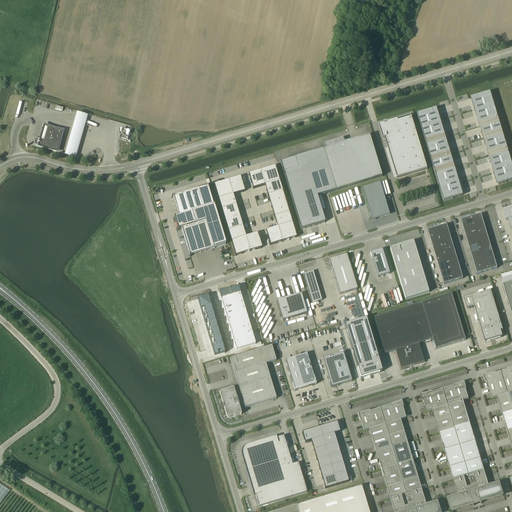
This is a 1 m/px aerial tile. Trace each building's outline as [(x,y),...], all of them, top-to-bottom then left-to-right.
[(472,98),(471,99),(472,102),(479,127),(480,128),(483,138),(483,140),(488,156),(489,157),(496,182),(497,185),(498,185),(511,180),(511,163),(491,93),(472,98)] [(436,109),(417,115),(444,201),(462,196),(463,196),(463,195),(462,192),(455,167),(454,167),(451,156),(451,154),(446,138),(445,137),(438,112),(437,109),(436,109)] [(77,113),(65,156),(75,159),(88,116),(77,113)] [(385,138),(396,175),(397,179),(425,170),(426,170),(428,169),(412,117),(398,122),(398,120),(387,123),(388,124),(385,125),(385,124),(379,126),(380,129),(383,139),(385,138)] [(39,140),(35,139),(35,141),(34,142),(33,145),(56,152),(57,149),(58,147),(62,131),(44,126),(40,140),(39,140)] [(323,150),(336,191),(383,177),(370,135),(345,143),(343,138),(324,144),(326,149),(323,150)] [(317,152),(280,163),(301,230),(325,223),(317,197),(336,191),(323,150),(317,152)] [(275,167),(249,175),(253,189),(265,186),(277,228),(266,231),(270,246),(297,238),(275,167)] [(240,177),(214,185),(236,256),(262,248),(257,234),(246,237),(233,195),(245,192),(240,177)] [(372,219),(372,220),(375,219),(375,220),(376,219),(376,218),(390,214),(381,183),(362,188),(371,219),(372,219)] [(208,186),(172,197),(173,197),(179,217),(175,218),(174,218),(176,223),(178,223),(179,226),(177,227),(177,228),(178,231),(178,230),(182,229),(189,255),(190,257),(190,256),(226,245),(208,187),(208,186)] [(508,221),(511,219),(511,210),(511,209),(503,211),(506,221),(508,221)] [(474,227),(484,224),(481,215),(471,218),(474,227)] [(464,230),(474,227),(471,218),(461,221),(464,230)] [(484,224),(474,227),(477,237),(487,234),(484,224)] [(447,225),(441,227),(437,228),(440,236),(449,233),(447,225)] [(477,237),(474,227),(464,230),(467,240),(477,237)] [(437,228),(433,229),(428,231),(430,239),(440,236),(437,228)] [(440,236),(442,243),(452,240),(449,233),(440,236)] [(477,237),(479,245),(489,242),(487,234),(477,237)] [(432,246),(442,243),(440,236),(430,239),(432,246)] [(479,245),(477,237),(467,240),(469,248),(479,245)] [(442,243),(444,251),(454,248),(452,240),(442,243)] [(414,241),(390,249),(405,300),(430,293),(414,241)] [(489,242),(479,245),(482,252),(492,249),(489,242)] [(435,254),(444,251),(442,243),(432,246),(435,254)] [(482,252),(479,245),(469,248),(471,255),(482,252)] [(444,251),(447,259),(456,256),(454,248),(444,251)] [(482,252),(484,262),(494,259),(492,249),(482,252)] [(382,250),(370,254),(377,278),(389,274),(382,250)] [(437,261),(447,259),(444,251),(435,254),(437,261)] [(484,262),(482,252),(471,255),(474,265),(484,262)] [(329,261),(339,295),(357,290),(346,255),(329,261)] [(447,259),(449,266),(459,263),(456,256),(447,259)] [(439,269),(449,266),(447,259),(437,261),(439,269)] [(494,259),(484,262),(487,271),(497,268),(494,259)] [(484,262),(474,265),(477,274),(487,271),(484,262)] [(449,266),(451,274),(461,271),(459,263),(449,266)] [(442,277),(451,274),(449,266),(439,269),(442,277)] [(451,274),(454,282),(463,279),(461,271),(451,274)] [(313,272),(303,275),(312,304),(322,301),(313,272)] [(451,274),(442,277),(444,284),(454,282),(451,274)] [(511,276),(501,279),(503,285),(511,282),(511,276)] [(511,282),(503,285),(511,314),(511,282)] [(238,288),(229,291),(232,301),(242,298),(238,288)] [(229,291),(219,294),(222,304),(232,301),(229,291)] [(501,325),(491,291),(464,299),(467,309),(474,307),(485,342),(503,337),(499,326),(501,325)] [(307,314),(301,294),(282,300),(282,299),(276,300),(280,314),(281,314),(283,321),(307,314)] [(452,294),(374,318),(385,354),(395,351),(401,370),(424,363),(418,344),(433,340),(435,349),(466,340),(452,294)] [(208,297),(198,300),(201,310),(211,307),(208,297)] [(367,310),(373,312),(376,299),(370,297),(367,310)] [(242,298),(232,301),(234,307),(243,304),(242,298)] [(232,301),(222,304),(224,310),(234,307),(232,301)] [(243,304),(234,307),(235,313),(245,310),(243,304)] [(211,307),(201,310),(203,318),(213,315),(211,307)] [(234,307),(224,310),(226,316),(235,313),(234,307)] [(245,310),(235,313),(237,319),(247,316),(245,310)] [(235,313),(226,316),(227,322),(237,319),(235,313)] [(213,315),(203,318),(205,326),(215,323),(213,315)] [(247,316),(237,319),(239,324),(248,322),(247,316)] [(237,319),(227,322),(229,327),(239,324),(237,319)] [(366,319),(345,326),(360,379),(382,372),(366,319)] [(248,322),(239,324),(240,330),(250,327),(248,322)] [(215,323),(205,326),(208,333),(218,330),(215,323)] [(239,324),(229,327),(231,333),(240,330),(239,324)] [(250,327),(240,330),(242,336),(252,333),(250,327)] [(218,330),(208,333),(210,341),(220,338),(218,330)] [(240,330),(231,333),(232,339),(242,336),(240,330)] [(252,333),(242,336),(244,342),(254,339),(252,333)] [(242,336),(232,339),(234,345),(244,342),(242,336)] [(220,338),(210,341),(212,349),(222,346),(220,338)] [(254,339),(244,342),(246,348),(255,345),(254,339)] [(244,342),(234,345),(236,350),(246,348),(244,342)] [(222,346),(212,349),(215,357),(225,354),(222,346)] [(276,399),(266,364),(276,361),(272,346),(230,359),(238,387),(238,388),(220,393),(228,418),(233,417),(241,415),(240,410),(241,410),(241,409),(245,408),(245,409),(276,399)] [(352,382),(343,353),(322,359),(331,388),(352,382)] [(314,378),(307,354),(285,361),(292,384),(294,391),(295,391),(315,384),(316,385),(314,378)] [(511,368),(506,370),(506,371),(501,372),(501,373),(496,374),(496,373),(492,374),(488,375),(489,376),(485,377),(486,381),(485,381),(486,383),(487,383),(492,399),(498,397),(503,414),(502,414),(502,415),(503,415),(507,426),(506,426),(507,431),(509,438),(510,438),(511,443),(511,368)] [(472,503),(473,506),(482,504),(481,501),(500,495),(497,486),(492,487),(488,488),(483,471),(484,471),(484,470),(483,471),(480,460),(481,459),(480,459),(476,448),(477,448),(474,436),(473,436),(469,425),(470,424),(469,424),(466,413),(467,413),(467,412),(466,413),(462,401),(469,399),(467,394),(465,389),(466,389),(466,387),(465,387),(464,384),(460,385),(460,384),(453,386),(453,387),(443,390),(434,393),(433,393),(432,392),(425,394),(426,395),(422,396),(423,400),(422,400),(423,402),(424,402),(425,406),(427,412),(433,410),(436,421),(435,422),(436,422),(437,422),(440,433),(439,433),(439,434),(440,434),(443,445),(442,445),(446,457),(447,457),(450,468),(449,468),(449,469),(451,468),(454,479),(453,480),(454,480),(459,497),(458,497),(456,498),(450,500),(453,509),(472,503)] [(436,511),(434,505),(429,506),(425,507),(420,490),(421,490),(421,489),(420,490),(417,478),(418,478),(417,478),(416,478),(413,467),(414,467),(411,455),(410,455),(406,444),(407,443),(406,443),(403,432),(404,432),(404,431),(403,432),(399,420),(405,418),(404,413),(402,408),(403,408),(403,406),(402,406),(401,403),(397,404),(397,403),(390,405),(390,406),(380,409),(379,409),(380,409),(370,412),(369,411),(362,413),(362,414),(359,415),(360,419),(359,419),(360,421),(361,421),(362,425),(364,431),(370,429),(373,440),(372,441),(373,441),(377,452),(376,452),(376,453),(377,453),(380,464),(379,464),(383,476),(384,476),(387,487),(386,487),(386,488),(387,487),(391,498),(390,499),(391,499),(394,511),(436,511)] [(337,421),(302,432),(305,442),(311,440),(325,488),(349,481),(334,433),(340,431),(337,421)] [(298,464),(293,465),(292,465),(283,437),(248,447),(246,448),(245,450),(244,452),(243,454),(244,456),(259,507),(307,493),(298,464)] [(296,506),(275,511),(368,511),(361,487),(297,506),(296,506)]
